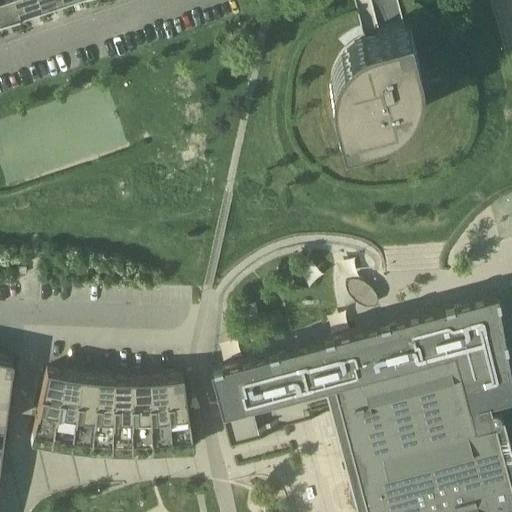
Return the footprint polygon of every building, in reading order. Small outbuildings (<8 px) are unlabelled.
[(15,0),(0,0),(0,15),(18,9),(15,0)] [(39,0),(15,0),(18,9),(40,2),(39,0)] [(408,22),(369,32),(366,33),(362,35),(358,36),(355,38),(352,41),(349,43),(346,46),(343,49),(341,52),(338,55),(336,59),(334,62),(333,66),(331,70),(330,74),(330,78),(329,82),(329,86),(329,90),(330,94),(342,137),(387,124),(391,122),(394,120),(398,118),(401,115),(404,112),(406,109),(409,106),(411,103),(413,99),(415,95),(416,92),(418,88),(418,84),(419,80),(420,76),(420,72),(419,68),(419,64),(418,60),(408,22)] [(377,297),(377,296),(376,291),(373,287),(369,283),(358,275),(352,275),(346,278),(345,283),(347,288),(349,291),(352,296),(359,301),(364,303),(368,303),(373,303),(374,303),(375,302),(376,301),(377,300),(377,299),(377,298),(377,297)] [(228,435),(331,408),(329,400),(338,397),(352,453),(345,455),(350,476),(358,474),(360,481),(358,482),(354,484),(353,486),(351,488),(350,491),(349,494),(349,496),(350,499),(351,501),(352,503),(353,505),(356,507),(360,508),(362,509),(365,509),(367,508),(367,511),(511,511),(511,448),(502,449),(494,416),(495,416),(496,415),(497,414),(498,413),(499,411),(499,410),(499,408),(499,407),(499,405),(497,404),(496,402),(494,401),(493,401),(491,401),(490,401),(488,396),(511,389),(511,388),(495,288),(210,363),(211,369),(228,435)] [(0,421),(4,422),(13,356),(0,352),(0,421)] [(50,441),(64,368),(46,365),(30,437),(50,441)] [(71,444),(80,371),(64,368),(50,441),(71,444)] [(172,446),(192,443),(182,370),(164,372),(172,446)] [(91,446),(97,373),(80,371),(71,444),(91,446)] [(172,446),(164,372),(148,374),(151,447),(172,446)] [(111,447),(114,374),(97,373),(91,446),(111,447)] [(131,448),(131,374),(114,374),(111,447),(131,448)] [(151,447),(148,374),(131,374),(131,448),(151,447)]
